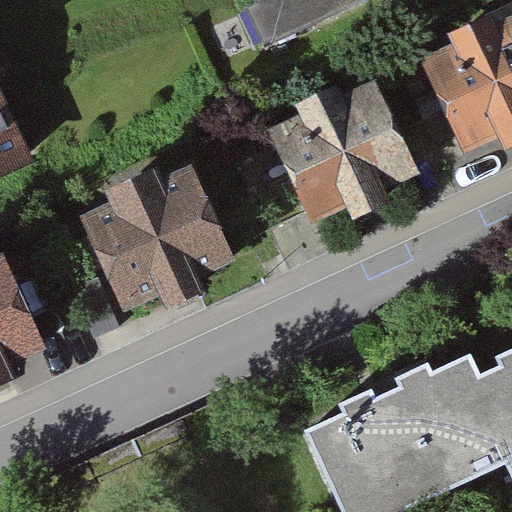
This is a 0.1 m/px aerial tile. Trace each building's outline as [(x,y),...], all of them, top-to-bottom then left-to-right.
[(278,0),(296,43),(400,0),(278,0)] [(0,22),(0,189),(64,167),(13,20),(0,24),(0,22)] [(511,31),(460,54),(504,153),(511,149),(511,31)] [(418,77),(305,125),(347,223),(460,175),(418,77)] [(241,154),(124,204),(167,306),(285,255),(241,154)] [(56,242),(0,263),(0,386),(97,351),(56,242)] [(467,359),(300,438),(334,511),(413,511),(502,471),(510,487),(511,486),(511,366),(478,382),(467,359)]
